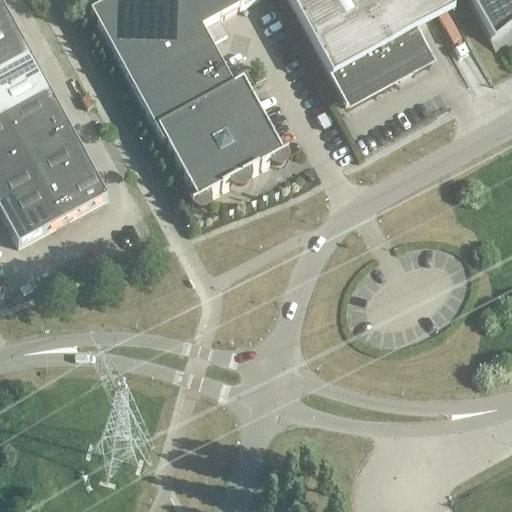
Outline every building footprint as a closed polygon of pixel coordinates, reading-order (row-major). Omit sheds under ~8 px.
[(66,0),(73,13),(96,0),(66,0)] [(259,3),(257,0),(121,0),(89,18),(162,150),(164,149),(191,198),(189,199),(194,209),(195,210),(196,211),(198,212),(199,212),(201,212),(203,212),(204,211),(205,210),(206,209),(207,208),(207,207),(207,206),(207,205),(207,204),(207,203),(207,202),(206,201),(231,188),(230,187),(230,186),(230,185),(230,183),(230,181),(231,179),(232,178),(232,177),(234,176),(236,175),(238,175),(239,175),(241,175),(243,176),(245,177),(246,178),(247,179),(271,166),(272,168),(273,168),(275,169),(276,170),(278,170),(279,169),(280,169),(282,168),(283,167),(284,165),(284,164),(285,163),(285,161),(284,160),(279,150),(277,151),(242,87),(232,92),(201,34),(259,3)] [(285,0),(330,82),(331,83),(330,83),(345,109),(428,64),(414,40),(454,18),(444,0),(285,0)] [(511,0),(464,0),(496,57),(511,41),(511,0)] [(0,8),(0,220),(17,252),(106,203),(0,8)]
